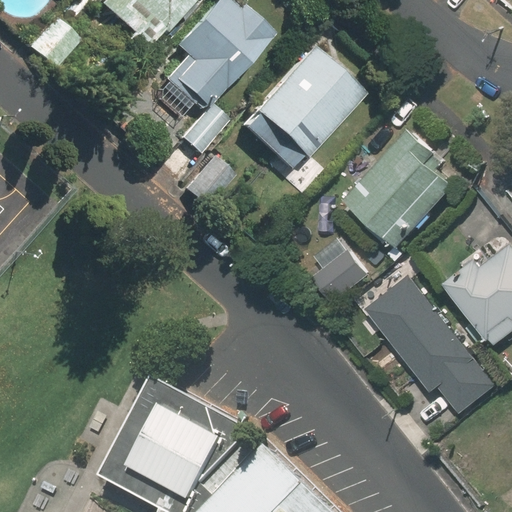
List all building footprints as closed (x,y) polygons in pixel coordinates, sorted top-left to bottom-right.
[(98,0),(98,1),(146,44),(185,0),(98,0)] [(232,0),(206,0),(170,45),(178,51),(147,89),(178,115),(194,96),(207,106),(269,30),(232,0)] [(80,41),(57,18),(28,47),(50,70),(80,41)] [(365,90),(309,43),(239,125),(294,173),(365,90)] [(215,102),(181,135),(201,154),(234,122),(215,102)] [(441,164),(452,152),(420,122),(349,196),(405,248),(464,186),(441,164)] [(234,170),(214,154),(185,189),(205,206),(234,170)] [(511,234),(453,282),(502,342),(511,333),(511,234)] [(380,268),(353,235),(310,269),(337,302),(380,268)] [(414,269),(368,306),(439,394),(445,389),(465,413),(505,380),(414,269)] [(235,441),(172,408),(139,471),(202,504),(235,441)] [(339,511),(282,451),(217,511),(339,511)]
